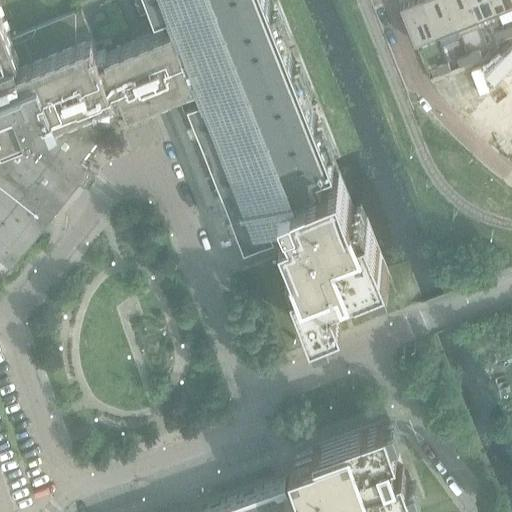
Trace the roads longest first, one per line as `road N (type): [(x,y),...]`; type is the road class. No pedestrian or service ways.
road 1 (residential): [(387,0),(430,100),(511,177)]
road 2 (residential): [(249,388),(452,309)]
